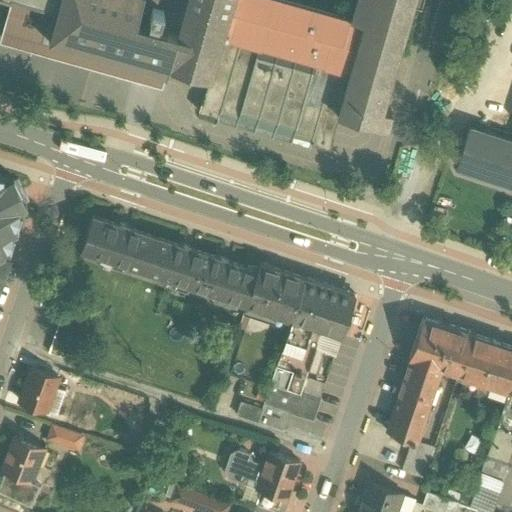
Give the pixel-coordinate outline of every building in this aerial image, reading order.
[(0,0),(8,2),(0,30),(0,45),(162,89),(168,65),(167,64),(176,32),(136,21),(141,0),(0,0)] [(356,0),(351,17),(292,0),(184,0),(176,32),(167,64),(168,65),(191,71),(210,77),(202,102),(201,102),(198,111),(330,148),(333,139),(332,139),(339,113),(357,118),(386,127),(391,110),(382,108),(411,6),(421,9),(423,0),(356,0)] [(511,142),(469,128),(461,155),(457,166),(511,184),(511,142)] [(0,285),(1,286),(10,258),(8,257),(24,207),(27,205),(26,203),(29,201),(18,179),(14,181),(13,179),(10,180),(0,176),(0,285)] [(121,225),(92,215),(81,250),(109,260),(121,225)] [(167,240),(121,225),(109,260),(155,275),(167,240)] [(212,255),(167,240),(155,275),(201,290),(212,255)] [(257,270),(212,255),(201,290),(246,305),(260,263),(259,263),(257,270)] [(305,278),(260,263),(246,305),(244,313),(289,328),(292,320),(305,278)] [(355,295),(305,278),(292,320),(321,330),(341,336),(355,295)] [(91,302),(68,295),(49,353),(71,361),(91,302)] [(472,333),(423,317),(409,358),(410,359),(438,368),(458,375),(472,333)] [(321,330),(292,320),(289,328),(276,366),(306,375),(321,330)] [(511,378),(511,346),(472,333),(458,375),(508,391),(511,378)] [(438,368),(410,359),(386,431),(411,439),(417,441),(438,378),(435,377),(438,368)] [(306,375),(276,366),(264,404),(288,412),(313,420),(320,399),(300,393),(306,375)] [(58,377),(31,367),(19,401),(46,411),(54,387),(58,377)] [(54,387),(46,411),(57,415),(66,391),(54,387)] [(511,392),(508,391),(495,428),(511,434),(511,392)] [(262,409),(241,402),(237,415),(257,422),(262,409)] [(264,404),(262,409),(257,422),(283,430),(288,412),(264,404)] [(155,420),(144,454),(155,458),(166,424),(155,420)] [(83,436),(53,426),(48,439),(78,449),(83,436)] [(511,462),(511,434),(495,428),(486,457),(508,464),(511,465),(511,462)] [(46,448),(15,436),(2,470),(6,471),(0,485),(0,492),(31,505),(40,485),(32,482),(46,448)] [(417,441),(411,439),(401,470),(424,477),(435,446),(417,441)] [(249,453),(238,448),(230,452),(224,469),(228,476),(239,480),(247,477),(258,481),(264,464),(253,460),(249,453)] [(299,461),(269,450),(264,464),(258,481),(256,488),(261,490),(286,499),(287,497),(299,461)] [(508,464),(486,457),(481,472),(503,479),(508,464)] [(395,511),(401,494),(367,482),(356,511),(395,511)] [(286,499),(261,490),(253,511),(254,511),(283,511),(288,498),(287,497),(286,499)] [(455,511),(459,502),(427,491),(422,504),(445,511),(455,511)] [(226,511),(229,504),(201,494),(196,507),(209,511),(226,511)]
